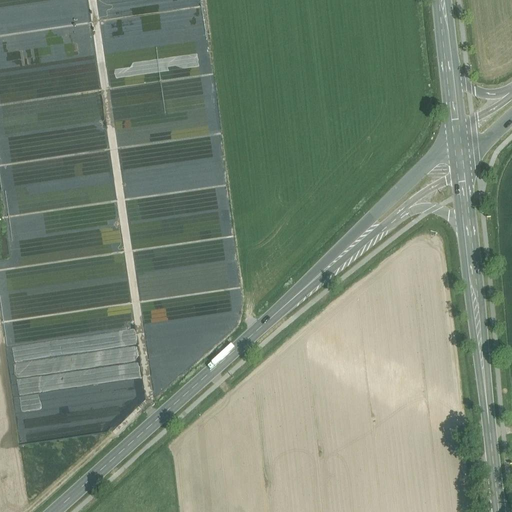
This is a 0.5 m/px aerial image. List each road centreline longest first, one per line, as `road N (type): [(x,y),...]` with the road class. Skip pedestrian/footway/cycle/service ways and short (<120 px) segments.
road 1 (secondary): [(57,511),(327,269)]
road 2 (secondary): [(471,241),(498,511)]
road 3 (secondary): [(459,130),(327,269)]
